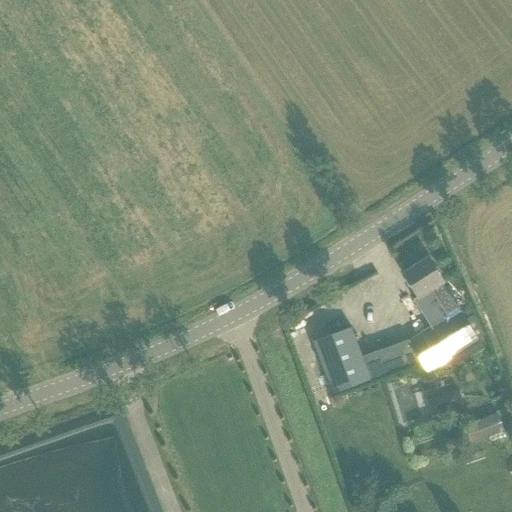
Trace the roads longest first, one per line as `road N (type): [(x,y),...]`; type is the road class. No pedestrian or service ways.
road 1 (tertiary): [(0,415),(193,340),(511,143)]
road 2 (unknown): [(230,319),(302,511)]
